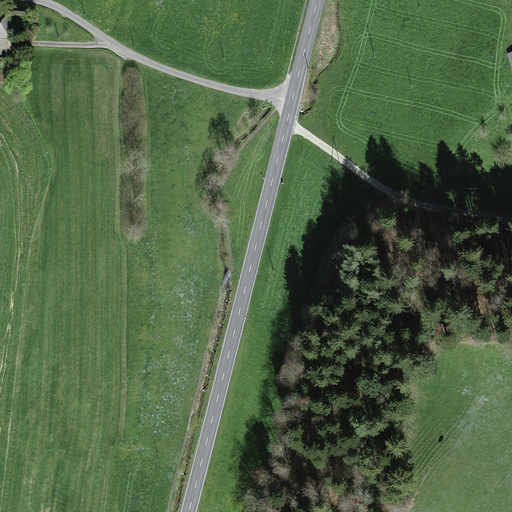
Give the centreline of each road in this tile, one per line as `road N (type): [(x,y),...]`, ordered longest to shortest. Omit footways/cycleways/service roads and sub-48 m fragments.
road 1 (secondary): [(188,511),(292,100)]
road 2 (unclassified): [(40,0),(163,69),(292,100)]
